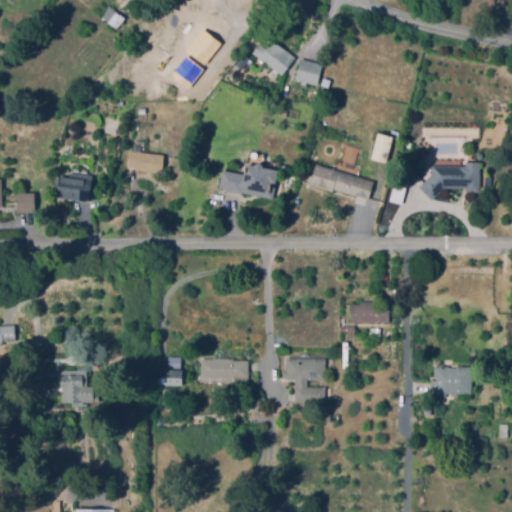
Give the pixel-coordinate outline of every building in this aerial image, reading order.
[(119,27),(103,15),(110,6),(126,18),(119,27)] [(283,76),(253,55),(252,56),(244,51),(253,38),(267,49),(273,41),(296,57),(283,76)] [(317,85),(297,79),(303,59),(323,65),(317,85)] [(329,87),(322,85),(324,77),(331,80),(329,87)] [(400,139),(390,137),(392,130),(401,133),(400,139)] [(385,163),(391,137),(376,133),(370,159),(385,163)] [(163,173),(135,170),(135,167),(127,166),(129,151),(165,155),(163,173)] [(206,166),(198,164),(200,157),(207,158),(206,166)] [(433,199),(421,187),(434,174),(434,165),(445,165),(445,158),(453,158),(453,165),(467,166),(467,162),(481,162),(481,192),(467,192),(467,187),(445,187),(433,199)] [(274,198),(244,191),(243,193),(220,188),(225,168),(246,173),(248,163),(280,171),(274,198)] [(369,199),(335,188),(334,192),(311,184),(317,163),(345,171),(347,164),(354,166),(353,169),(360,171),(359,176),(375,181),(369,199)] [(90,201),(57,197),(60,176),(70,177),(71,172),(93,175),(90,201)] [(405,198),(390,190),(394,182),(409,191),(405,198)] [(19,213),(18,193),(35,193),(36,212),(19,213)] [(352,322),(351,304),(362,304),(362,301),(390,301),(390,322),(352,322)] [(499,321),(493,321),(493,316),(489,316),(489,308),(499,308),(499,321)] [(0,344),(0,325),(15,325),(16,340),(4,341),(4,344),(0,344)] [(356,337),(347,337),(347,332),(341,332),(341,325),(356,325),(356,337)] [(167,346),(166,335),(174,334),(175,345),(167,346)] [(349,368),(343,368),(344,342),(352,342),(352,357),(350,357),(349,368)] [(295,404),(295,377),(288,378),(287,358),(301,358),(301,365),(313,365),(313,359),(326,358),(326,380),(308,380),(308,386),(326,385),(326,403),(295,404)] [(249,387),(234,387),(234,376),(201,376),(202,360),(249,360),(249,387)] [(472,399),(459,398),(459,393),(447,392),(447,399),(430,398),(431,380),(434,380),(435,365),(450,366),(450,368),(458,368),(458,366),(477,367),(477,374),(474,374),(473,393),(472,393),(472,399)] [(73,407),(73,403),(62,403),(62,370),(88,370),(88,386),(94,386),(94,401),(83,401),(83,407),(73,407)] [(183,386),(166,385),(167,370),(184,370),(183,386)] [(323,422),(323,415),(331,414),(331,422),(323,422)] [(61,511),(53,511),(53,501),(61,501),(61,511)]
